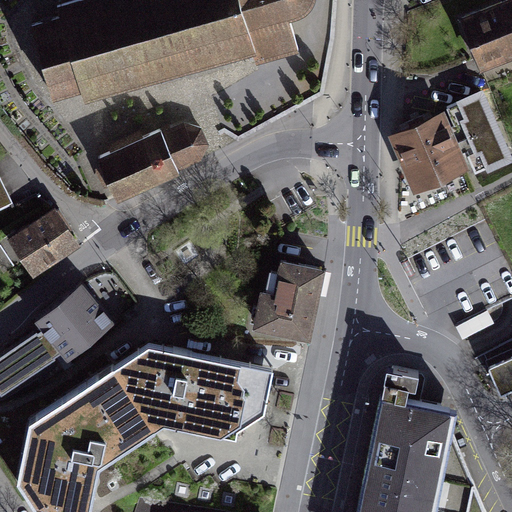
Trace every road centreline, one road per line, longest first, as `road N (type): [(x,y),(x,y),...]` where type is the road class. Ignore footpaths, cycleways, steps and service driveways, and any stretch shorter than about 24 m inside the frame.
road 1 (residential): [(0,327),(108,240),(245,157),(305,143),(363,142)]
road 2 (tertiary): [(351,327),(315,511)]
road 3 (tertiary): [(363,142),(351,327)]
road 4 (residential): [(485,429),(444,354),(415,339),(351,327)]
road 5 (tertiary): [(369,0),(363,142)]
